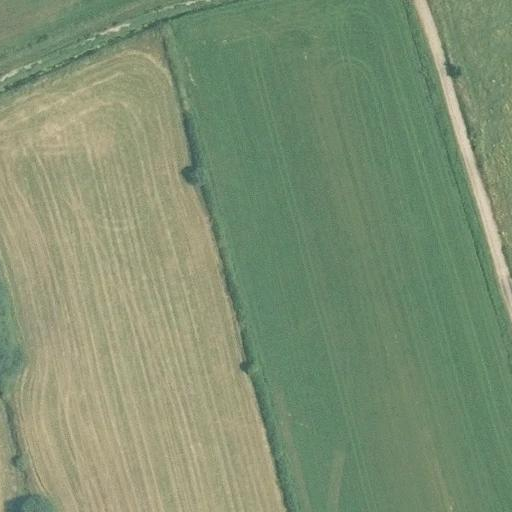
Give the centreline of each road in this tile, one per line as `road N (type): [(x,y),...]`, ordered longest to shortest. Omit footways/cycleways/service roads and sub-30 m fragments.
road 1 (track): [(423,0),(511,304)]
road 2 (track): [(0,78),(199,0)]
